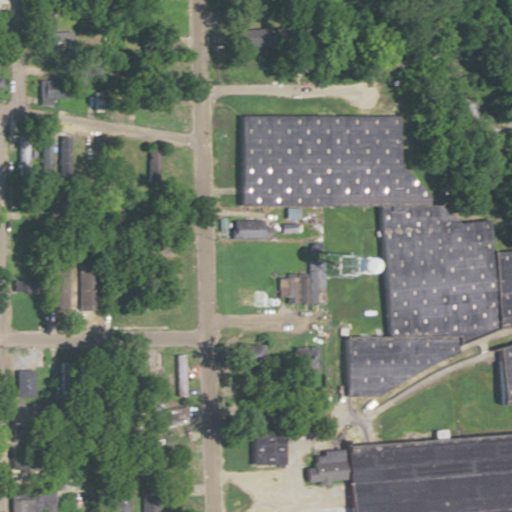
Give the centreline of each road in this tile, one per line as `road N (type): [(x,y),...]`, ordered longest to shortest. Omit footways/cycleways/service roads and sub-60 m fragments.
road 1 (residential): [(210,511),(195,0)]
road 2 (residential): [(283,323),(321,333),(323,419),(320,430),(290,448),(287,495),(270,511)]
road 3 (residential): [(429,12),(195,0)]
road 4 (residential): [(0,339),(201,340)]
road 5 (residential): [(197,141),(0,110)]
road 6 (residential): [(196,93),(372,93)]
road 7 (residential): [(13,0),(15,86),(0,134)]
